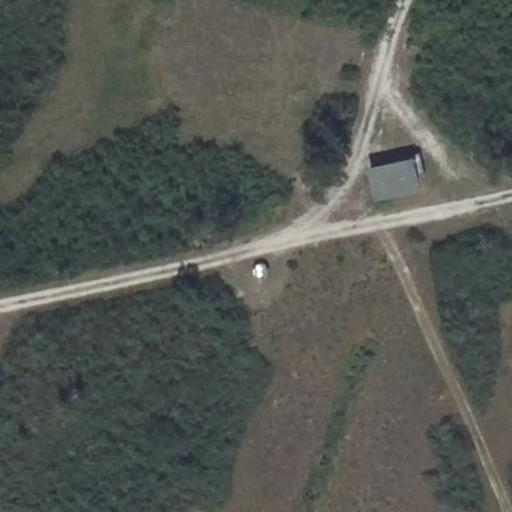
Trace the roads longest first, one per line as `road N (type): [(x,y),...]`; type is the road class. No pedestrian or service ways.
road 1 (track): [(0,306),(511,195)]
road 2 (track): [(405,0),(364,147),(307,234)]
